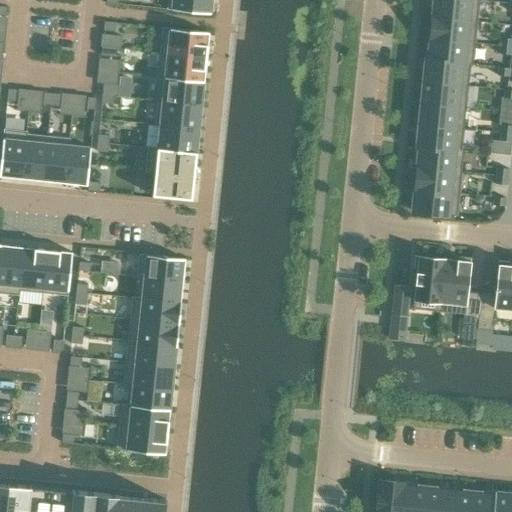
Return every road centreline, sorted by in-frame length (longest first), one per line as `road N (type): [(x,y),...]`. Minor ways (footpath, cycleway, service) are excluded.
road 1 (residential): [(0,201),(200,222),(174,480)]
road 2 (residential): [(348,226),(326,454)]
road 3 (residential): [(375,0),(348,226)]
road 4 (residential): [(326,454),(511,471)]
road 5 (residential): [(0,464),(174,480)]
road 6 (residential): [(511,241),(348,226)]
